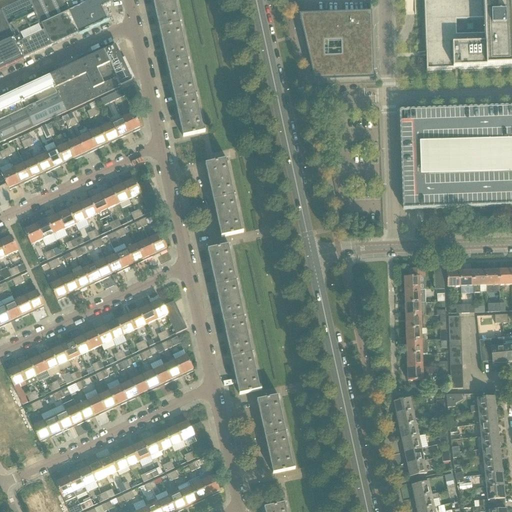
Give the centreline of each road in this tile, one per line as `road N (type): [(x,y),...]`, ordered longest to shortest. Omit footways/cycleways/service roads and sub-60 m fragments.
road 1 (tertiary): [(311,257),(256,0)]
road 2 (tertiary): [(369,511),(311,257)]
road 3 (unclassified): [(392,248),(383,0)]
road 4 (residential): [(1,487),(213,386)]
road 5 (residential): [(0,352),(185,269)]
road 6 (residential): [(0,220),(160,146)]
road 7 (unclassified): [(134,27),(0,89)]
road 8 (residential): [(185,269),(160,146)]
road 9 (residential): [(240,507),(213,386)]
road 10 (residential): [(160,146),(134,27)]
road 11 (residential): [(213,386),(185,269)]
road 12 (tertiary): [(392,248),(511,243)]
